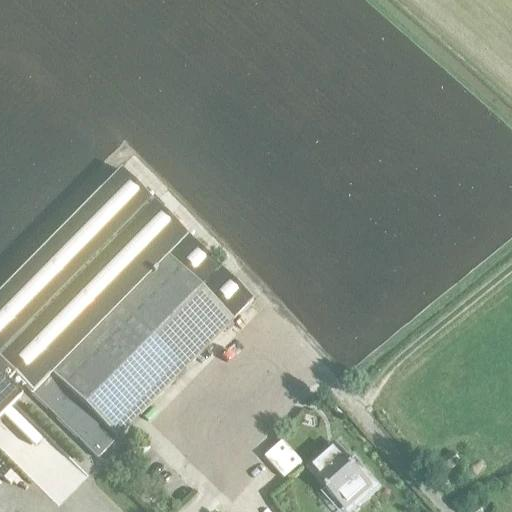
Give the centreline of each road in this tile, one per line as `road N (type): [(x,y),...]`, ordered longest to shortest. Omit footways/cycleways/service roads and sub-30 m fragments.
road 1 (track): [(299,346),(95,124),(0,42)]
road 2 (track): [(358,412),(392,369),(511,270)]
